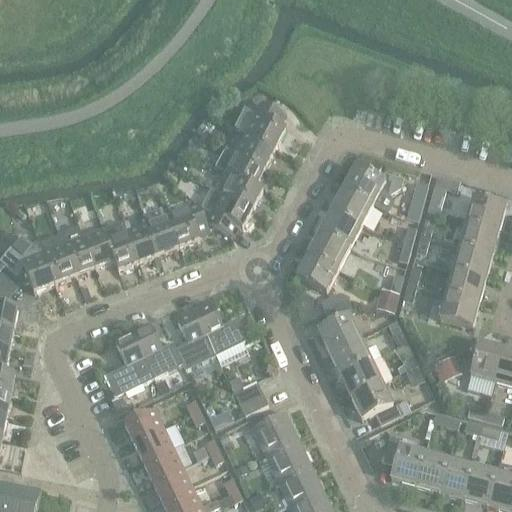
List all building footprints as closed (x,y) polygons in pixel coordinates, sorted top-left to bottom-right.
[(235,131),(245,136),(275,153),(285,133),(280,131),(286,120),(261,107),(256,117),(245,111),(235,131)] [(226,151),(265,172),(275,153),(245,136),(235,155),(226,150),(226,151)] [(216,171),(225,175),(231,178),(232,178),(255,190),(265,172),(226,151),(216,171)] [(372,164),(367,173),(377,178),(381,169),(372,164)] [(354,171),(342,193),(373,209),(380,196),(390,201),(399,194),(402,184),(384,180),(382,186),(376,183),(366,177),(354,171)] [(215,194),(252,214),(262,194),(255,190),(232,178),(231,178),(225,175),(215,194)] [(416,188),(406,225),(417,228),(427,191),(416,188)] [(200,208),(210,235),(216,232),(230,240),(237,230),(242,233),(252,214),(215,194),(211,192),(202,209),(200,208)] [(434,192),(427,216),(439,220),(445,195),(434,192)] [(342,193),(331,215),(361,232),(373,209),(342,193)] [(472,203),(465,227),(498,236),(505,212),(472,203)] [(167,220),(179,252),(201,243),(199,239),(210,235),(200,208),(199,207),(167,220)] [(331,215),(319,237),(350,253),(361,232),(331,215)] [(147,227),(160,259),(179,252),(167,220),(147,227)] [(425,224),(420,241),(429,243),(433,226),(425,224)] [(116,265),(119,275),(140,267),(127,235),(124,226),(103,233),(108,242),(107,242),(116,265)] [(127,235),(140,267),(160,259),(147,227),(127,235)] [(465,227),(459,251),(492,260),(498,236),(465,227)] [(60,239),(76,281),(96,273),(84,240),(82,241),(79,232),(60,239)] [(406,232),(402,248),(411,250),(415,234),(406,232)] [(84,240),(96,273),(116,265),(107,242),(108,242),(103,233),(84,240)] [(319,237),(308,259),(338,275),(350,253),(319,237)] [(0,264),(1,265),(0,265),(0,279),(16,294),(24,285),(30,283),(35,296),(55,289),(39,245),(32,247),(21,239),(0,264)] [(39,245),(55,289),(76,281),(60,239),(40,246),(39,245)] [(420,241),(416,257),(425,259),(429,243),(420,241)] [(398,264),(407,267),(411,250),(402,248),(398,264)] [(459,251),(453,275),(485,285),(492,260),(459,251)] [(326,298),(338,275),(308,259),(296,282),(326,298)] [(412,272),(407,289),(416,291),(420,274),(412,272)] [(453,275),(446,299),(479,308),(485,285),(453,275)] [(0,333),(14,336),(18,315),(7,313),(9,303),(16,294),(0,279),(0,333)] [(394,279),(389,296),(399,298),(403,281),(394,279)] [(407,289),(403,306),(411,308),(416,291),(407,289)] [(376,312),(394,318),(399,298),(389,296),(381,293),(376,312)] [(321,306),(327,317),(348,307),(345,301),(343,296),(321,306)] [(472,333),(479,308),(446,299),(440,324),(472,333)] [(195,313),(216,360),(245,346),(235,325),(224,330),(212,305),(195,313)] [(320,335),(331,357),(362,343),(350,319),(354,318),(348,307),(327,317),(333,329),(320,335)] [(189,347),(178,352),(185,368),(188,374),(216,360),(195,313),(177,322),(189,347)] [(393,337),(400,352),(408,348),(397,325),(388,330),(393,337)] [(133,336),(155,383),(179,371),(187,388),(191,385),(184,369),(185,368),(178,352),(175,347),(161,352),(150,328),(133,336)] [(0,354),(10,357),(14,336),(0,333),(0,354)] [(116,402),(155,383),(133,336),(116,344),(128,369),(105,380),(116,402)] [(331,357),(341,380),(382,360),(381,360),(372,364),(362,343),(331,357)] [(400,352),(408,368),(410,374),(419,370),(416,364),(408,348),(400,352)] [(471,381),(495,387),(504,354),(480,348),(471,381)] [(0,377),(5,378),(6,377),(10,357),(0,354),(0,377)] [(511,356),(504,354),(495,387),(511,391),(511,356)] [(25,359),(23,367),(32,369),(33,361),(25,359)] [(341,380),(352,402),(383,387),(392,382),(382,360),(341,380)] [(453,360),(434,368),(439,379),(458,371),(453,360)] [(0,377),(0,398),(11,401),(15,379),(6,377),(5,378),(0,377)] [(164,384),(157,387),(162,398),(170,395),(164,384)] [(377,419),(382,429),(404,418),(399,408),(394,410),(383,387),(352,402),(363,425),(377,419)] [(237,398),(242,409),(264,399),(258,388),(237,398)] [(0,420),(6,422),(11,401),(0,398),(0,420)] [(264,399),(242,409),(247,419),(269,409),(264,399)] [(121,402),(112,406),(119,419),(120,419),(127,416),(121,402)] [(186,409),(192,421),(201,416),(196,405),(186,409)] [(470,411),(468,421),(485,426),(487,416),(470,411)] [(125,429),(135,449),(165,434),(155,414),(125,429)] [(229,414),(211,423),(216,435),(234,426),(229,414)] [(196,430),(206,426),(201,416),(192,421),(196,430)] [(487,416),(485,426),(501,430),(504,421),(487,416)] [(262,448),(270,463),(302,448),(294,432),(286,417),(254,432),(262,448)] [(434,428),(449,431),(458,434),(460,425),(453,423),(436,419),(434,428)] [(465,436),(481,441),(484,432),(467,427),(465,436)] [(484,432),(481,441),(498,445),(500,436),(484,432)] [(135,449),(145,468),(174,453),(165,434),(135,449)] [(225,437),(219,440),(223,448),(229,444),(225,437)] [(392,484),(416,491),(425,457),(414,454),(416,447),(403,444),(390,441),(383,466),(395,470),(392,484)] [(205,448),(210,459),(220,455),(214,444),(205,448)] [(277,478),(284,493),(316,478),(309,463),(302,448),(270,463),(277,478)] [(197,465),(209,460),(204,451),(193,457),(197,465)] [(145,468),(154,487),(184,472),(174,453),(145,468)] [(215,470),(225,465),(220,455),(210,459),(215,470)] [(425,457),(416,491),(440,497),(449,464),(425,457)] [(449,464),(440,497),(463,503),(472,470),(449,464)] [(245,469),(236,473),(238,478),(239,480),(249,475),(245,469)] [(472,470),(463,503),(488,510),(497,477),(472,470)] [(154,487),(164,506),(193,492),(184,472),(154,487)] [(511,511),(511,480),(497,477),(488,510),(494,511),(511,511)] [(284,493),(293,511),(322,511),(331,508),(324,493),(316,478),(284,493)] [(224,487),(229,498),(238,493),(233,483),(224,487)] [(0,511),(37,511),(41,495),(0,486),(0,511)] [(164,506),(166,511),(200,511),(203,511),(193,492),(164,506)] [(235,508),(243,504),(238,493),(229,498),(235,508)] [(260,497),(250,502),(255,511),(265,507),(260,497)]
